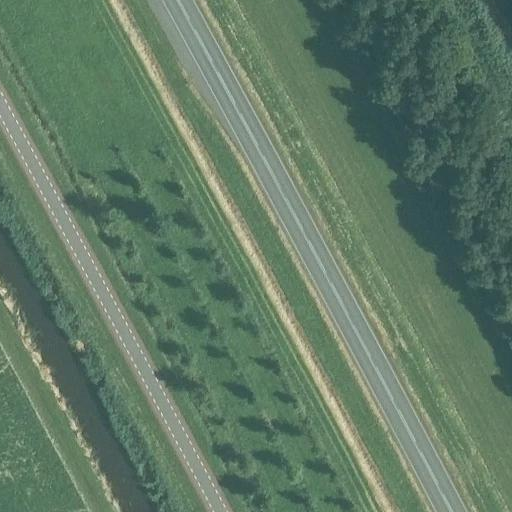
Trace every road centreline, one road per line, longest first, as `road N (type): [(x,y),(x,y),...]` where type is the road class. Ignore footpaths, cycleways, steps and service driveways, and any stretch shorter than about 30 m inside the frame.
road 1 (trunk): [(456,511),(176,0)]
road 2 (unclassified): [(221,511),(0,97)]
